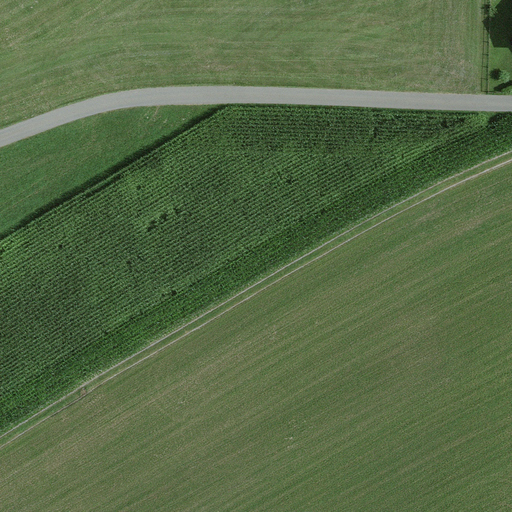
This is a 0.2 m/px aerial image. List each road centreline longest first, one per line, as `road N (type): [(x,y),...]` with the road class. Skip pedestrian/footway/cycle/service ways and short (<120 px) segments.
road 1 (track): [(0,447),(417,201),(511,159)]
road 2 (unclassified): [(511,102),(144,96),(0,139)]
